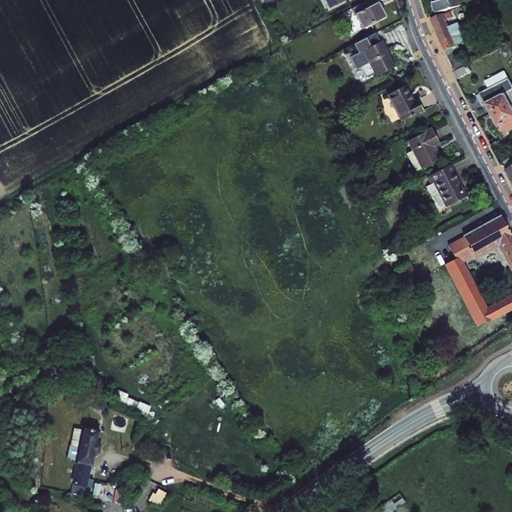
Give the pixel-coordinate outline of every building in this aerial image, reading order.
[(316,0),(321,9),(330,4),(330,5),(339,0),(316,0)] [(372,0),(358,0),(347,6),(358,27),(380,16),(372,0)] [(455,0),(428,0),(432,13),(457,6),(455,0)] [(457,8),(447,11),(450,20),(462,17),(457,8)] [(440,54),(451,49),(445,34),(462,27),(459,20),(450,23),(449,20),(442,23),(438,14),(427,17),(435,44),(440,54)] [(468,26),(450,35),(455,47),(474,37),(468,26)] [(375,38),(356,47),(369,73),(388,65),(375,38)] [(440,54),(448,69),(462,62),(455,47),(451,49),(440,54)] [(465,68),(462,62),(448,69),(451,74),(465,68)] [(472,86),(477,97),(506,81),(501,71),(472,86)] [(477,97),(484,109),(503,97),(510,94),(506,87),(508,85),(506,81),(477,97)] [(400,82),(383,89),(395,116),(416,106),(411,94),(407,95),(400,82)] [(503,97),(484,109),(494,128),(511,118),(511,94),(511,93),(510,94),(503,97)] [(402,134),(415,161),(433,152),(426,140),(433,137),(426,123),(402,134)] [(498,158),(502,167),(511,161),(511,152),(511,151),(498,158)] [(427,177),(438,200),(458,191),(443,158),(419,169),(424,178),(427,177)] [(508,182),(511,180),(511,161),(502,167),(500,168),(508,182)] [(431,204),(438,200),(427,177),(424,178),(420,180),(431,204)] [(511,249),(511,242),(495,212),(458,231),(458,233),(453,235),(463,254),(493,238),(502,255),(511,249)] [(439,256),(451,249),(448,244),(436,250),(439,256)] [(451,249),(439,256),(475,323),(511,303),(511,260),(506,263),(511,273),(511,289),(482,306),(451,249)] [(511,249),(502,255),(506,263),(511,260),(511,249)] [(409,275),(389,286),(402,310),(422,300),(409,275)] [(432,298),(403,313),(431,364),(458,350),(432,298)] [(147,413),(150,403),(116,393),(113,403),(147,413)] [(84,437),(86,426),(68,423),(62,458),(66,460),(60,490),(78,493),(81,476),(75,475),(77,462),(81,462),(82,450),(83,451),(87,448),(88,440),(85,437),(84,437)] [(151,492),(147,500),(159,505),(166,491),(148,482),(144,489),(151,492)] [(398,493),(378,508),(380,511),(390,511),(405,502),(398,493)]
